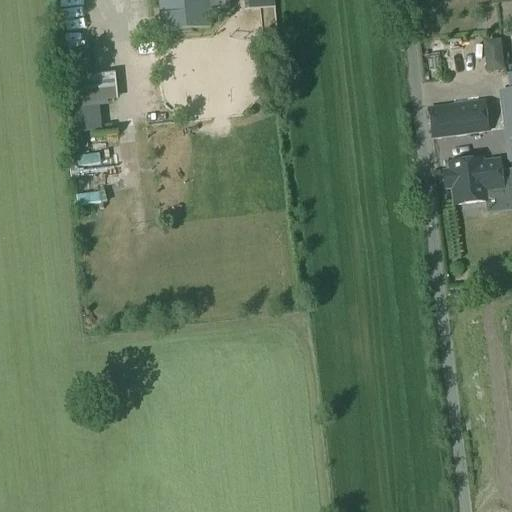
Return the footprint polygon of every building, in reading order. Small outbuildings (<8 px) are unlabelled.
[(159,0),(163,33),(211,28),(210,14),(208,0),(159,0)] [(231,0),(208,0),(210,14),(233,12),(231,0)] [(278,0),(248,0),(250,16),(279,13),(278,0)] [(478,33),(479,63),(496,62),(494,32),(478,33)] [(92,72),(66,75),(68,99),(105,95),(104,92),(93,94),(92,72)] [(511,89),(499,92),(507,163),(511,162),(511,163),(511,89)] [(482,104),(428,111),(432,141),(486,134),(482,104)] [(449,174),(443,175),(445,191),(451,190),(454,208),(487,203),(485,193),(502,191),(498,162),(481,165),(481,162),(448,167),(449,174)]
